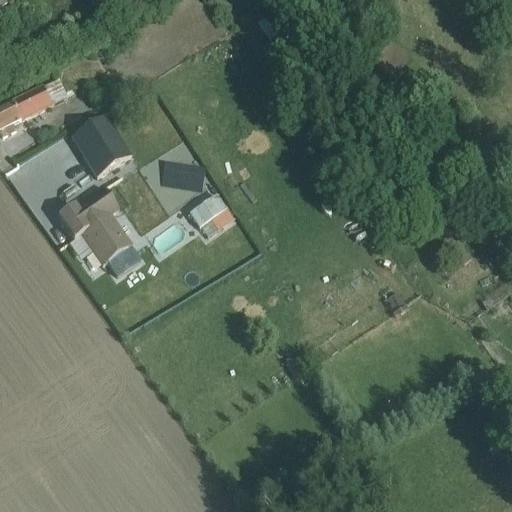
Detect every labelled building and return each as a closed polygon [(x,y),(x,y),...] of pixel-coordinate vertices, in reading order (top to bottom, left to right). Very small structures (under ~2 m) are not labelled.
[(0,0),(0,13),(11,6),(13,0),(0,0)] [(0,112),(0,136),(3,143),(17,136),(13,130),(68,102),(59,83),(0,112)] [(105,121),(73,141),(97,181),(130,161),(105,121)] [(166,187),(206,190),(207,167),(167,164),(166,187)] [(76,208),(57,222),(73,246),(81,240),(102,271),(108,267),(117,280),(141,264),(132,250),(112,221),(119,216),(103,193),(78,211),(76,208)] [(216,199),(189,218),(199,233),(216,221),(223,231),(233,224),(226,215),(226,214),(216,199)] [(392,317),(404,309),(396,297),(384,305),(392,317)]
